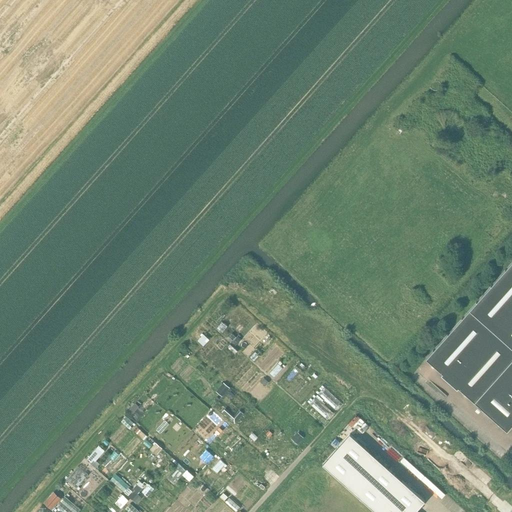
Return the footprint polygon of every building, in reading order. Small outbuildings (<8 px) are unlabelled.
[(394,129),(399,132),(406,124),(403,121),(397,127),(396,127),(394,129)] [(511,261),(426,358),(442,373),(441,374),(457,389),(458,387),(507,431),(511,425),(511,261)] [(223,382),(219,387),(226,392),(230,387),(223,382)] [(224,409),(222,411),(233,422),(235,423),(243,413),(240,411),(239,412),(235,417),(225,408),(224,409)] [(176,423),(171,429),(175,433),(181,427),(176,423)] [(376,511),(414,511),(425,501),(350,434),(323,464),(376,511)] [(206,449),(200,457),(207,463),(213,456),(206,449)]
